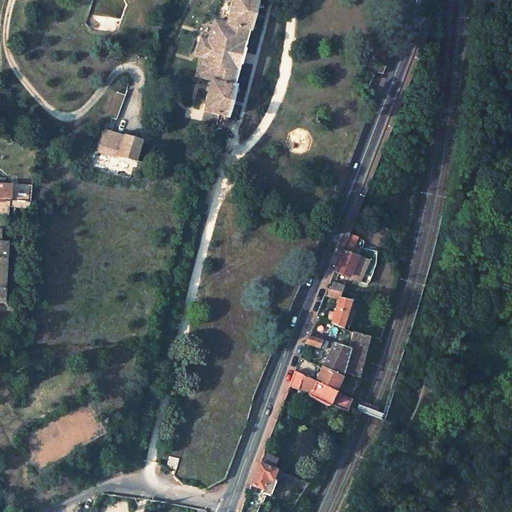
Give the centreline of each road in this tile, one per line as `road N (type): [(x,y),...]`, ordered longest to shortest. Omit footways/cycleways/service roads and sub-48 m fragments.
road 1 (secondary): [(227,505),(416,0)]
road 2 (residential): [(145,486),(226,165)]
